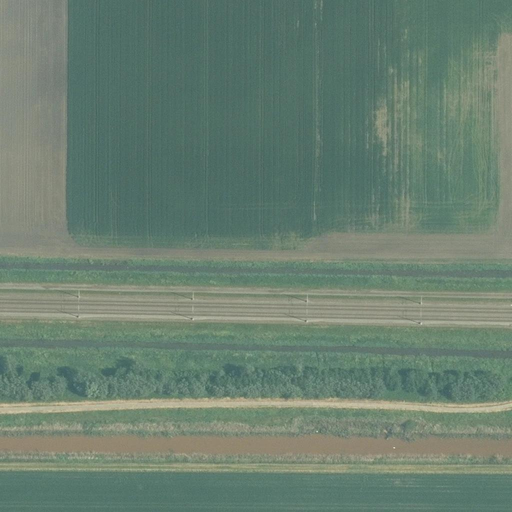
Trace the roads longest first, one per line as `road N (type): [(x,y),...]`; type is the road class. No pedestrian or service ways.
road 1 (track): [(511,295),(0,285)]
road 2 (track): [(511,331),(0,322)]
